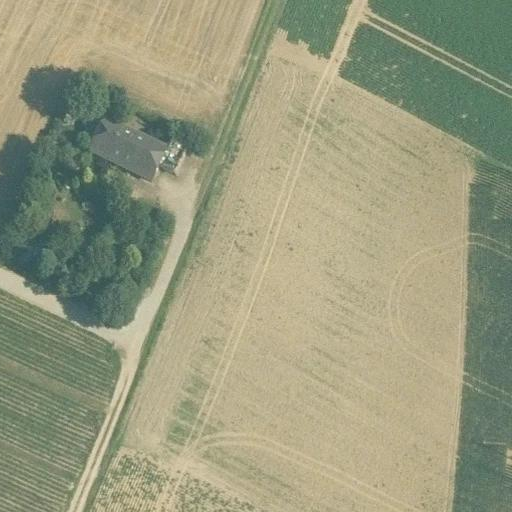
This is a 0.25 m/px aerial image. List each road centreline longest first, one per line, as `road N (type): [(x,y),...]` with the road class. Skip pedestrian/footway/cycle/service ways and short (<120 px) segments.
road 1 (track): [(205,196),(162,308),(142,328),(98,319),(0,274)]
road 2 (track): [(142,328),(71,511)]
